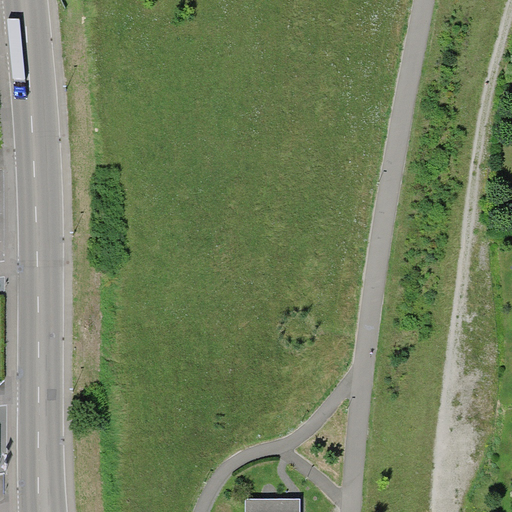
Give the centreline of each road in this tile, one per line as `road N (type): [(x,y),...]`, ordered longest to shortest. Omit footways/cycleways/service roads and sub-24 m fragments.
road 1 (motorway): [(335,511),(360,286),(408,0)]
road 2 (motorway): [(363,0),(317,280),(291,511)]
road 3 (primary): [(38,257),(25,0)]
road 4 (primary): [(39,389),(38,257)]
road 5 (primary): [(43,511),(39,389)]
